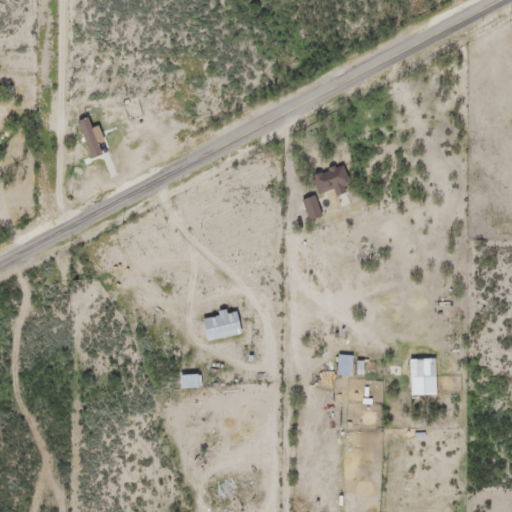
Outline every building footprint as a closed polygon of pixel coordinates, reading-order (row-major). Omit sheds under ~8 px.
[(97,145),(92,129),(76,133),(81,150),(97,145)] [(343,185),(335,167),(305,180),(313,199),(343,185)] [(296,203),(302,221),(313,217),(307,200),(296,203)] [(230,312),(195,319),(200,344),(235,337),(230,312)] [(429,398),(429,361),(403,361),(403,398),(429,398)]
